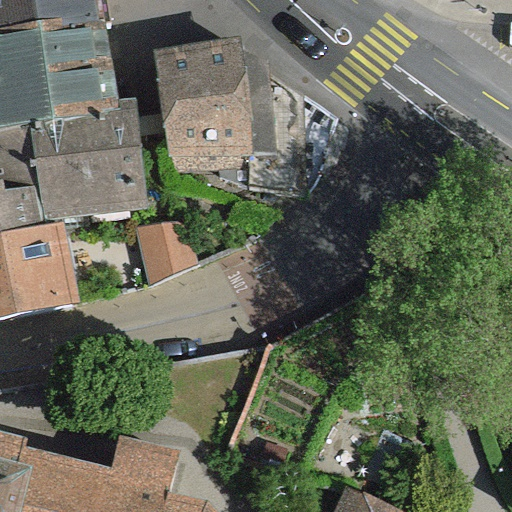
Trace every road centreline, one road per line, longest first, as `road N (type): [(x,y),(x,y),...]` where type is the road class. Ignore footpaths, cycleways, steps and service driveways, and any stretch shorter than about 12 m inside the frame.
road 1 (residential): [(416,92),(364,211),(319,260),(246,302),(0,355)]
road 2 (secondary): [(416,92),(297,0)]
